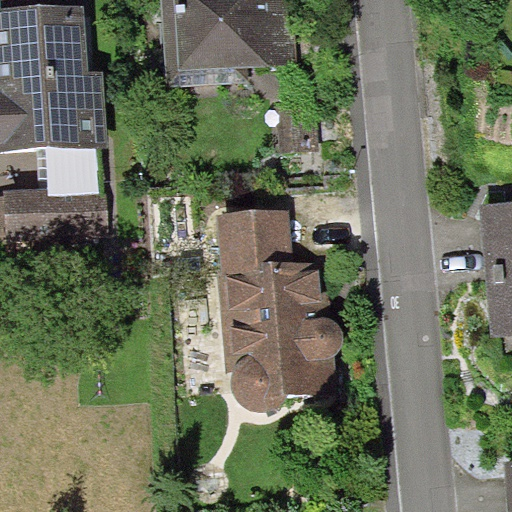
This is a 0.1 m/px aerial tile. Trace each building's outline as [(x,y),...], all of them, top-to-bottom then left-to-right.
[(69,0),(0,0),(0,155),(33,154),(35,193),(0,194),(0,238),(105,234),(99,77),(86,77),(83,10),(70,11),(69,0)] [(168,0),(169,68),(291,67),(290,0),(168,0)] [(312,113),(281,113),(282,154),(313,154),(312,113)] [(511,215),(488,217),(493,288),(487,288),(490,338),(511,335),(511,215)] [(284,220),(224,224),(235,407),(326,401),(318,270),(288,272),(284,220)] [(146,511),(147,488),(15,489),(14,511),(146,511)]
